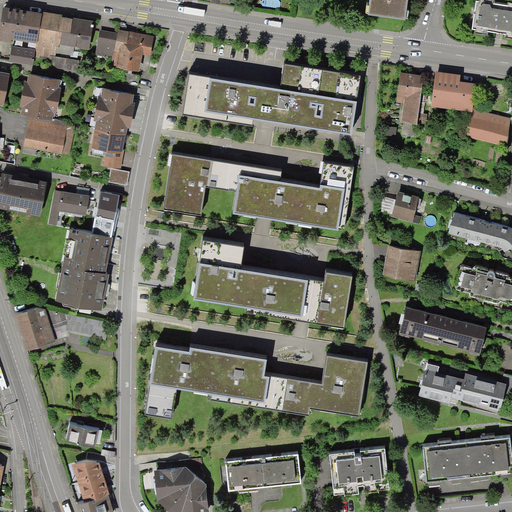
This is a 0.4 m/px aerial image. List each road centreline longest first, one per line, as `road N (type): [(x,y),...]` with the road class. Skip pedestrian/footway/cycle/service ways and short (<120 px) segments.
road 1 (residential): [(181,16),(157,90),(127,259),(130,511)]
road 2 (residential): [(413,511),(370,271),(370,166),(511,201)]
road 3 (secondary): [(421,51),(181,16)]
road 4 (primary): [(67,511),(0,308)]
